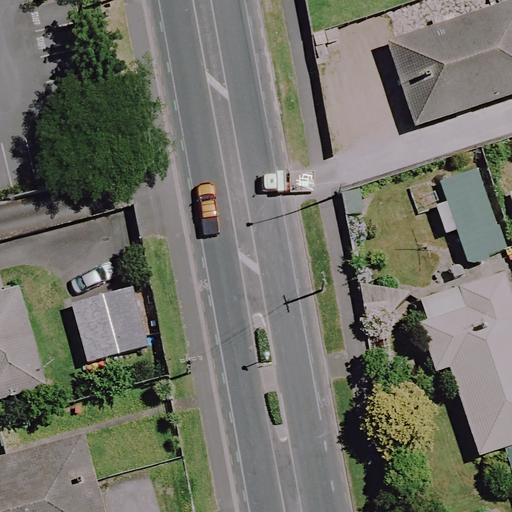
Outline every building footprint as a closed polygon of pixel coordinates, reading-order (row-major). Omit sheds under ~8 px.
[(511,100),(511,8),(385,49),(412,133),(511,100)] [(409,176),(399,143),(355,157),(365,189),(409,176)] [(480,187),(434,206),(461,272),(507,252),(480,187)] [(511,305),(504,279),(412,307),(433,376),(447,372),(474,462),(501,454),(511,491),(511,305)] [(148,352),(133,292),(69,308),(84,367),(148,352)] [(0,297),(0,403),(40,394),(15,294),(0,297)] [(0,511),(98,511),(80,441),(0,461),(0,511)]
